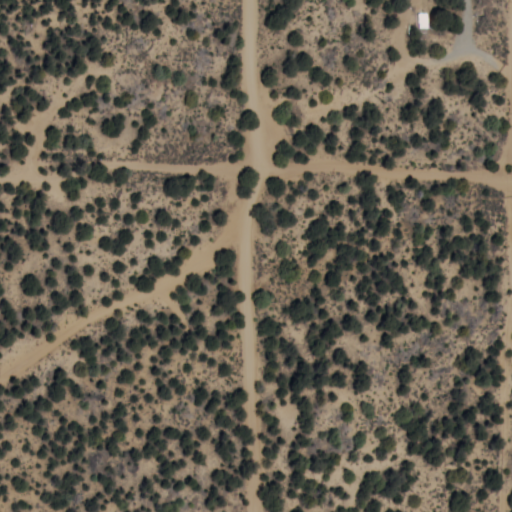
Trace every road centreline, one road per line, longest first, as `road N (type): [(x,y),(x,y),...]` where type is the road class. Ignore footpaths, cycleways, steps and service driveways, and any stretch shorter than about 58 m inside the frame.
road 1 (residential): [(246,511),(240,216),(277,68)]
road 2 (residential): [(240,216),(187,221),(92,269),(0,337)]
road 3 (residential): [(254,159),(0,197)]
road 4 (track): [(244,397),(89,511)]
road 5 (residential): [(437,0),(308,68),(277,68)]
